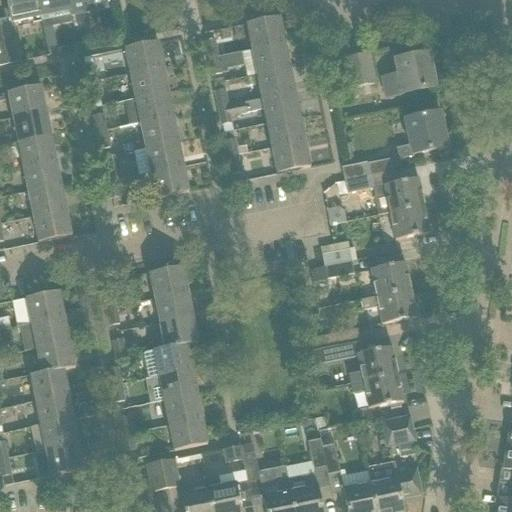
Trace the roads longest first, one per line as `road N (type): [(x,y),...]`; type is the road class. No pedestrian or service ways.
road 1 (unclassified): [(443,511),(511,76)]
road 2 (residential): [(0,271),(316,215)]
